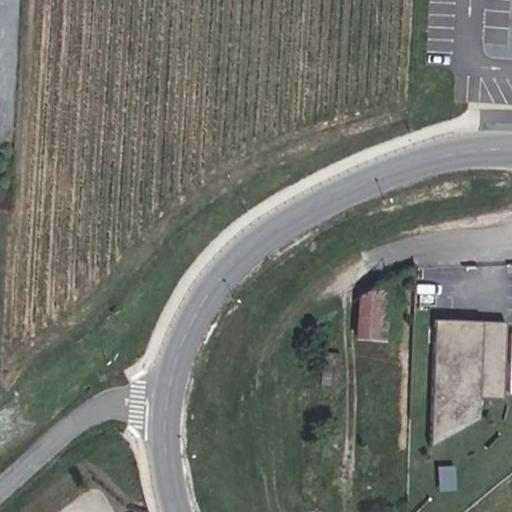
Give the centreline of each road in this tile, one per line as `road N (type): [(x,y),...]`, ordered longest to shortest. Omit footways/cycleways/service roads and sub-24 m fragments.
road 1 (tertiary): [(511,147),(430,155),(369,174),(267,231),(198,307),(165,406)]
road 2 (residential): [(165,406),(101,406),(0,494)]
